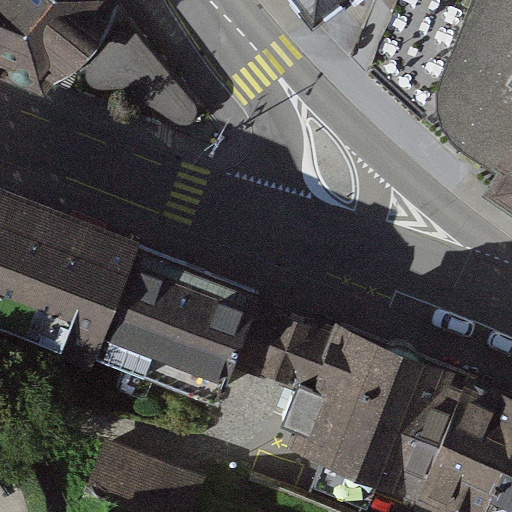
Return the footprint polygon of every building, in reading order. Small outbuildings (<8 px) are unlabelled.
[(0,0),(0,64),(51,84),(75,53),(89,64),(86,71),(87,81),(91,86),(98,88),(124,88),(176,122),(183,125),(191,123),(195,119),(198,113),(197,103),(141,31),(128,26),(118,30),(112,36),(98,25),(118,1),(117,0),(0,0)] [(300,0),(314,17),(335,0),(300,0)] [(451,0),(407,0),(398,27),(440,40),(453,1),(451,0)] [(511,0),(479,0),(439,80),(435,101),(438,123),(448,137),(463,152),(460,157),(479,169),(483,165),(503,178),(495,188),(511,199),(511,0)] [(31,205),(0,193),(0,310),(96,347),(98,343),(135,244),(31,205)] [(256,291),(135,244),(98,343),(157,366),(155,371),(182,381),(185,376),(219,389),(233,353),(256,291)] [(466,372),(256,291),(233,353),(299,379),(283,416),(300,423),(296,435),(420,484),(466,372)] [(511,511),(511,392),(466,372),(420,484),(442,494),(437,503),(442,506),(439,511),(467,511),(470,506),(482,511),(511,511)] [(89,491),(154,511),(184,511),(199,467),(107,436),(89,491)]
